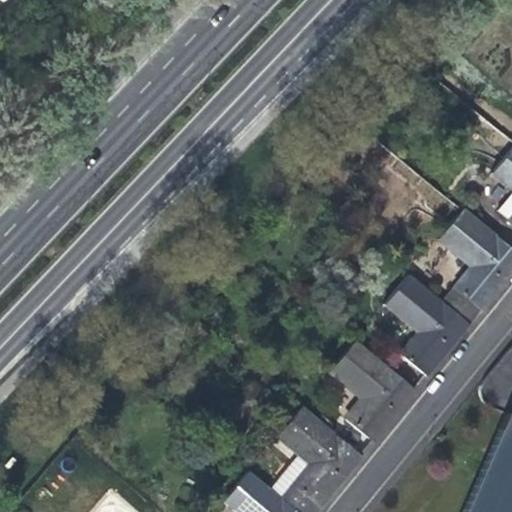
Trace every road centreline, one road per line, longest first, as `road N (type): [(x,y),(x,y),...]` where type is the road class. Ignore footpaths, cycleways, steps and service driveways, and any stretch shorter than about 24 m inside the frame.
road 1 (primary): [(0,348),(296,29)]
road 2 (residential): [(511,298),(333,511)]
road 3 (primary): [(246,0),(54,196)]
road 4 (primary): [(230,0),(54,196)]
